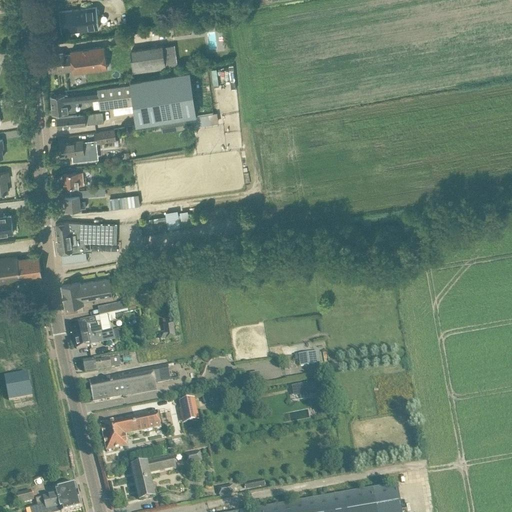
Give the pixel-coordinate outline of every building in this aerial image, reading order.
[(99,28),(97,16),(96,6),(59,10),(62,32),(99,28)] [(135,73),(167,68),(163,44),(131,49),(135,73)] [(108,68),(105,46),(70,51),(71,53),(64,54),(63,52),(47,54),(49,71),(61,69),(62,71),(73,70),(74,72),(108,68)] [(75,102),(100,100),(101,108),(134,104),(137,124),(197,114),(191,70),(132,79),(132,83),(98,87),(98,91),(51,95),(53,113),(76,111),(75,102)] [(104,122),(103,112),(56,117),(58,127),(104,122)] [(95,132),(96,143),(119,140),(118,129),(95,132)] [(90,140),(60,144),(61,156),(72,154),(73,162),(92,159),(90,140)] [(78,179),(83,178),(83,172),(63,173),(64,186),(79,185),(78,179)] [(80,201),(79,195),(90,194),(89,189),(70,191),(71,196),(65,196),(66,209),(86,207),(85,200),(80,201)] [(133,195),(122,197),(123,207),(134,205),(133,195)] [(177,211),(180,226),(190,224),(186,209),(177,211)] [(0,234),(14,232),(11,214),(0,215),(0,234)] [(169,227),(167,218),(143,222),(145,231),(169,227)] [(87,260),(84,240),(88,240),(88,242),(117,243),(117,224),(90,223),(69,222),(69,221),(56,223),(60,253),(61,252),(62,263),(87,260)] [(6,257),(0,257),(0,288),(13,287),(12,280),(42,276),(39,256),(37,256),(18,258),(17,256),(6,257)] [(110,278),(80,283),(83,300),(113,295),(110,278)] [(83,300),(80,283),(79,283),(62,286),(66,307),(83,304),(83,301),(83,300)] [(131,301),(127,302),(128,312),(136,310),(136,306),(132,307),(131,301)] [(101,322),(88,325),(72,328),(75,339),(103,333),(101,322)] [(164,326),(165,333),(166,338),(174,337),(173,325),(164,326)] [(112,331),(103,333),(75,339),(77,349),(97,344),(96,342),(114,339),(112,331)] [(319,352),(300,354),(300,359),(301,366),(320,363),(319,352)] [(120,366),(118,357),(94,360),(94,359),(83,361),(85,372),(120,366)] [(122,376),(89,383),(93,401),(123,396),(123,397),(157,390),(155,383),(170,380),(167,365),(122,374),(122,376)] [(317,381),(298,385),(300,395),(319,391),(317,381)] [(22,387),(7,390),(9,401),(23,398),(32,396),(31,386),(22,387)] [(194,399),(180,402),(182,410),(186,409),(189,422),(198,420),(194,399)] [(126,436),(161,428),(157,412),(101,425),(107,452),(128,447),(126,436)] [(200,450),(184,454),(187,464),(202,461),(200,450)] [(154,497),(149,473),(175,467),(173,457),(132,467),(140,500),(154,497)] [(264,479),(245,483),(246,489),(266,485),(264,479)] [(79,495),(76,484),(55,489),(56,494),(36,500),(38,506),(45,505),(44,504),(79,495)] [(402,511),(398,484),(240,511),(402,511)] [(233,485),(218,488),(219,495),(235,492),(233,485)] [(33,501),(31,491),(17,495),(19,504),(33,501)] [(81,507),(82,507),(79,495),(44,504),(45,505),(38,506),(30,508),(30,511),(64,511),(82,508),(81,507)]
